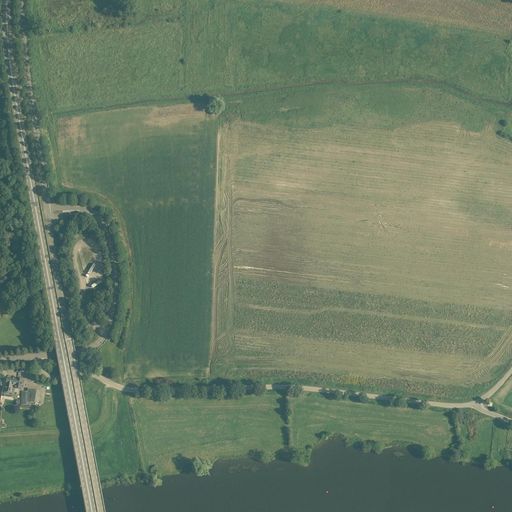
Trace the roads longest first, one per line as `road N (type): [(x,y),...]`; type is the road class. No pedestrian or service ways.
road 1 (primary): [(91,511),(25,155),(6,0)]
road 2 (unclassified): [(475,404),(312,387),(138,390),(83,373),(48,378),(40,356)]
road 3 (unclassified): [(100,511),(48,213)]
road 4 (unclassified): [(40,356),(94,346),(108,332),(116,298),(101,223),(82,211),(48,213)]
road 5 (unclassified): [(48,213),(22,0)]
road 6 (track): [(108,332),(85,313),(74,259),(84,240),(99,248),(97,266)]
road 7 (track): [(106,381),(91,427),(0,435)]
